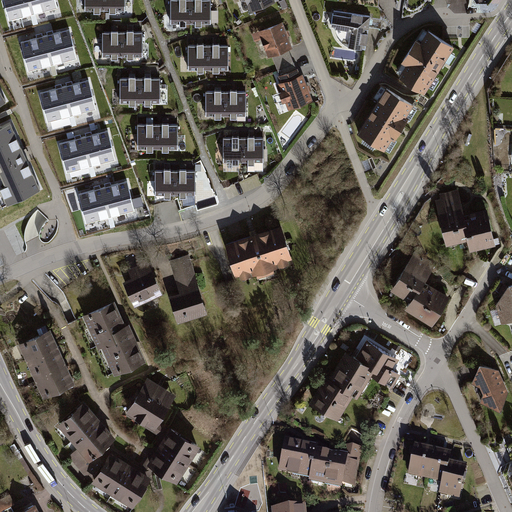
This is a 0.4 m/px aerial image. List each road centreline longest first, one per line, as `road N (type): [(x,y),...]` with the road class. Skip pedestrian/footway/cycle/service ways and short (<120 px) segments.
road 1 (residential): [(0,276),(75,247),(181,228),(250,203),(335,106)]
road 2 (secondary): [(343,292),(196,511)]
road 3 (secondary): [(511,12),(387,221)]
road 4 (residential): [(335,106),(354,95),(399,30),(431,15),(469,15)]
road 5 (residential): [(439,357),(507,511)]
road 6 (residential): [(439,357),(394,440),(375,511)]
road 7 (secondary): [(0,381),(49,469),(90,511)]
road 8 (unclassified): [(387,221),(373,208),(335,106)]
